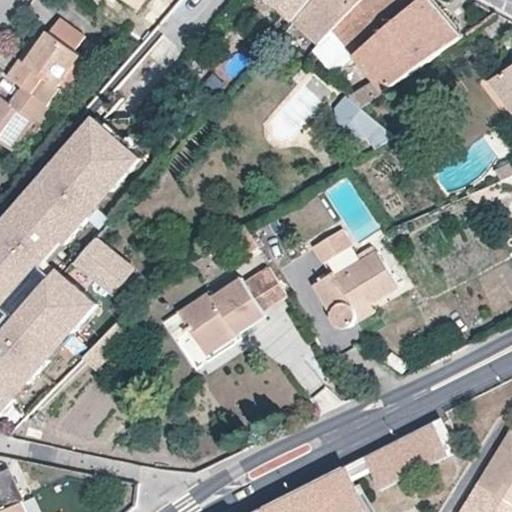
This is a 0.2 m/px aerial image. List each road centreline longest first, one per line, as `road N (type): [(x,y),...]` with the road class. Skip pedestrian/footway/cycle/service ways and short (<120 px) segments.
road 1 (tertiary): [(511,347),(207,502)]
road 2 (residential): [(0,445),(166,479),(207,502)]
